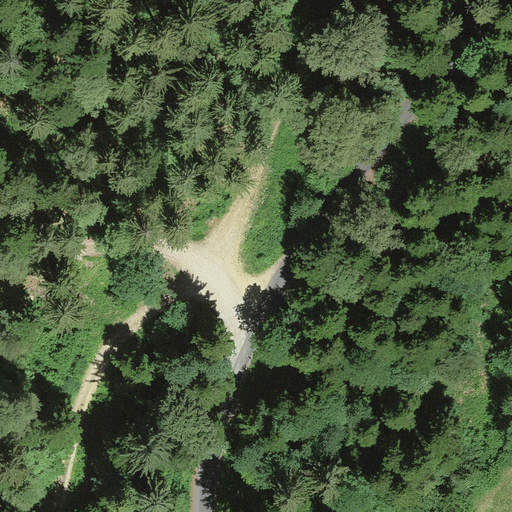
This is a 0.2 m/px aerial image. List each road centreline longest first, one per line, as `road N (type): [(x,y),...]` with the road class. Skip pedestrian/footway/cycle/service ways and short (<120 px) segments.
road 1 (unclassified): [(496,0),(251,329),(201,511)]
road 2 (track): [(226,294),(104,463),(91,511)]
road 3 (track): [(0,262),(161,249),(201,267),(226,294)]
